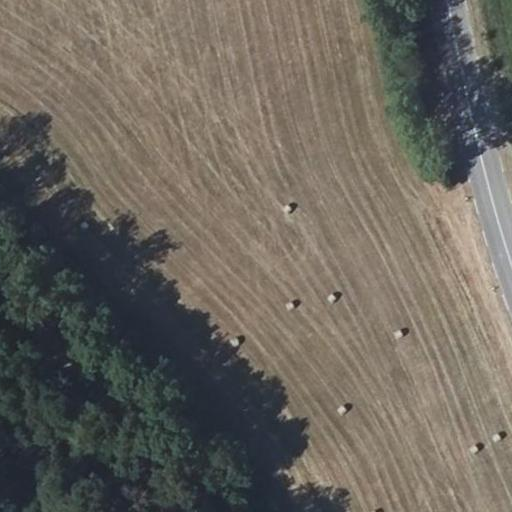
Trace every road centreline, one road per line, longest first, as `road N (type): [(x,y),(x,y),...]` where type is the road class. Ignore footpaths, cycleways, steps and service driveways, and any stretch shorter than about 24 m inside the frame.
road 1 (track): [(0,279),(146,429),(209,511)]
road 2 (primary): [(511,259),(442,0)]
